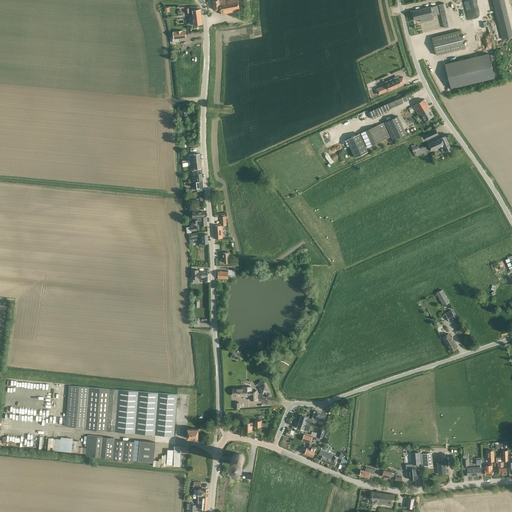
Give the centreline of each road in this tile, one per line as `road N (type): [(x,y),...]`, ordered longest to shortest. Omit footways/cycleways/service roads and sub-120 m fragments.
road 1 (tertiary): [(225,437),(203,139),(206,21),(197,0)]
road 2 (unclassified): [(274,449),(286,409),(511,338)]
road 3 (unclassified): [(511,222),(424,85),(399,0)]
road 4 (unclassified): [(511,483),(389,490),(274,449)]
road 5 (unknown): [(216,458),(187,443),(50,431)]
